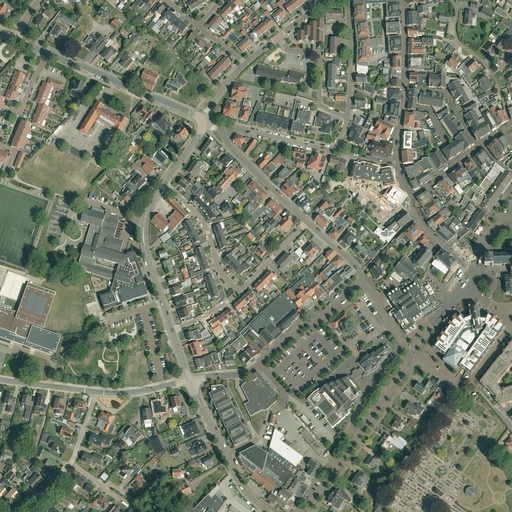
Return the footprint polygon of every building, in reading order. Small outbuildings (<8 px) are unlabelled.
[(50,3),(45,0),(41,5),(42,8),(44,10),(45,9),(44,8),(43,5),(45,3),(47,4),(49,4),(50,3)] [(137,0),(132,7),(135,10),(137,7),(142,2),(143,0),(137,0)] [(147,0),(145,3),(148,6),(150,8),(152,6),(153,6),(156,1),(154,0),(147,0)] [(192,2),(190,4),(187,0),(185,0),(182,2),(185,7),(187,6),(191,12),(196,9),(192,2)] [(202,6),(202,5),(198,0),(190,0),(192,2),(196,9),(199,7),(200,8),(202,7),(202,6)] [(231,0),(230,1),(239,10),(237,8),(239,5),(240,7),(242,5),(236,0),(231,0)] [(289,0),(288,2),(294,10),(299,7),(300,6),(296,1),(295,0),(295,1),(292,2),(290,0),(289,0)] [(237,13),(239,10),(230,1),(227,4),(227,5),(228,6),(227,6),(234,13),(236,11),(237,13)] [(289,14),(294,10),(288,2),(285,3),(287,6),(284,8),(289,14)] [(387,11),(399,10),(398,3),(386,4),(387,11)] [(156,16),(157,14),(160,16),(165,9),(160,5),(158,7),(157,7),(152,13),(156,16)] [(354,13),(366,12),(366,5),(354,6),(354,13)] [(227,7),(223,11),(228,16),(230,14),(232,15),(234,13),(227,6),(227,7)] [(249,10),(252,14),(257,9),(254,6),(253,6),(249,10)] [(480,13),(491,19),(494,13),(489,10),(483,7),(480,13)] [(499,16),(502,10),(497,8),(497,7),(494,13),(496,14),(499,16)] [(252,14),(249,10),(248,9),(244,14),(248,18),(252,14)] [(281,10),(279,12),(277,9),(275,11),(281,19),(286,16),(281,10)] [(387,19),(399,18),(399,10),(387,11),(387,19)] [(509,14),(502,10),(499,16),(504,18),(506,19),(509,14)] [(43,16),(41,18),(39,16),(36,21),(36,22),(37,23),(35,26),(40,29),(46,21),(45,20),(47,17),(48,18),(51,15),(45,11),(43,14),(42,15),(43,16)] [(72,27),(75,23),(60,11),(58,15),(53,21),(55,23),(59,18),(72,27)] [(99,17),(102,19),(105,19),(107,16),(107,13),(104,11),(101,11),(99,14),(99,17)] [(168,22),(173,16),(168,11),(160,21),(165,25),(168,22)] [(229,18),(228,16),(223,11),(219,15),(226,22),(227,20),(230,22),(232,20),(230,18),(229,18)] [(281,19),(275,11),(272,13),(274,16),(272,17),(276,23),(281,19)] [(367,20),(366,12),(354,13),(354,21),(367,20)] [(465,12),(464,25),(471,26),(472,19),(474,19),(474,15),(472,15),(472,13),(465,12)] [(178,19),(173,16),(168,22),(171,24),(169,26),(167,29),(169,31),(178,19)] [(213,19),(214,20),(213,22),(219,27),(224,31),(226,29),(221,24),(222,22),(216,17),(215,17),(213,19)] [(420,17),(407,17),(407,26),(416,26),(416,28),(418,29),(420,29),(422,17),(420,17)] [(510,39),(511,36),(511,23),(506,19),(504,18),(501,22),(509,30),(505,34),(510,39)] [(116,31),(120,26),(122,24),(116,19),(110,26),(116,31)] [(177,29),(183,23),(178,19),(169,31),(170,32),(173,29),(175,27),(177,29)] [(269,20),(266,22),(264,19),(262,21),(264,24),(268,30),(273,26),(269,20)] [(317,20),(313,23),(310,23),(310,25),(306,28),(304,27),(304,30),(300,33),(298,32),(298,34),(296,35),(298,37),(298,42),(304,42),(304,41),(310,41),(310,43),(322,43),(322,33),(320,33),(320,30),(323,30),(323,23),(321,20),(317,20)] [(386,28),(400,27),(399,20),(386,21),(387,21),(387,26),(385,26),(386,28)] [(49,35),(56,39),(58,35),(61,31),(66,33),(68,29),(57,22),(49,35)] [(213,22),(211,23),(210,23),(208,25),(209,26),(209,27),(211,28),(209,30),(213,33),(215,31),(216,29),(224,35),(222,37),(225,40),(228,37),(229,36),(226,33),(224,31),(219,27),(213,22)] [(355,23),(356,31),(368,30),(367,22),(355,23)] [(188,27),(183,23),(177,29),(180,32),(179,34),(178,35),(179,37),(181,35),(188,27)] [(160,27),(156,24),(151,30),(155,33),(160,27)] [(264,33),(268,30),(264,24),(259,27),(264,33)] [(48,25),(45,31),(49,34),(53,28),(48,25)] [(242,32),(245,35),(246,34),(244,31),(244,30),(240,25),(238,27),(242,32)] [(258,28),(256,30),(254,28),(251,30),(258,38),(263,34),(264,33),(259,27),(258,28)] [(257,39),(258,38),(251,30),(250,28),(247,30),(251,34),(249,36),(253,42),(254,41),(254,42),(255,42),(257,41),(257,40),(257,39)] [(417,30),(412,29),(408,29),(408,37),(417,37),(417,35),(423,35),(423,32),(417,30)] [(368,37),(368,30),(356,31),(356,38),(368,37)] [(120,34),(116,31),(114,34),(110,39),(110,40),(111,40),(113,42),(118,36),(120,34)] [(132,33),(128,39),(132,42),(136,37),(132,33)] [(193,42),(197,36),(193,33),(187,40),(189,41),(190,40),(193,42)] [(232,40),(231,41),(234,45),(237,43),(239,45),(237,47),(239,50),(242,53),(247,49),(242,43),(240,41),(232,33),(229,36),(228,37),(229,38),(230,37),(232,40)] [(408,40),(408,49),(422,49),(422,48),(422,44),(423,44),(423,46),(431,46),(433,46),(433,42),(433,40),(437,40),(442,42),(443,38),(428,33),(428,38),(423,38),(423,40),(408,40)] [(98,35),(93,41),(102,48),(106,44),(103,42),(104,41),(107,44),(110,40),(110,39),(107,37),(106,39),(104,38),(103,39),(98,35)] [(194,46),(196,47),(197,48),(203,40),(202,40),(197,36),(193,42),(195,44),(194,46)] [(99,53),(102,48),(93,41),(89,37),(84,44),(88,47),(87,48),(87,50),(90,52),(92,54),(94,51),(96,51),(99,53)] [(389,46),(401,45),(400,37),(388,38),(389,46)] [(242,39),(240,41),(242,43),(247,49),(251,45),(246,39),(244,41),(242,39)] [(366,73),(367,73),(368,67),(359,66),(359,63),(368,63),(369,63),(369,57),(369,51),(370,47),(373,47),(373,46),(383,46),(383,39),(372,39),(372,40),(369,40),(369,39),(357,41),(357,48),(357,59),(356,66),(357,66),(356,72),(357,73),(366,73)] [(485,50),(484,50),(490,55),(492,53),(495,55),(505,44),(500,39),(495,45),(496,46),(495,47),(491,43),(488,46),(487,45),(484,49),(485,50)] [(202,50),(207,44),(203,40),(197,48),(198,49),(200,48),(202,50)] [(207,44),(202,50),(200,53),(202,55),(204,54),(205,55),(211,48),(207,44)] [(401,52),(401,45),(389,46),(389,53),(401,52)] [(114,56),(117,52),(112,48),(109,51),(108,51),(101,58),(107,62),(113,55),(114,56)] [(121,65),(126,70),(133,62),(129,59),(131,57),(127,53),(123,58),(125,60),(121,65)] [(219,60),(227,67),(231,63),(226,57),(223,60),(221,58),(219,60)] [(422,57),(408,57),(408,70),(413,70),(424,70),(424,61),(427,61),(427,59),(424,58),(424,57),(422,57)] [(463,63),(460,68),(462,70),(466,67),(473,61),(470,58),(470,57),(467,60),(463,63)] [(391,75),(393,76),(393,75),(394,69),(401,70),(401,58),(392,58),(387,60),(384,61),(384,64),(384,69),(383,74),(391,75)] [(445,66),(460,76),(461,74),(459,73),(462,70),(461,70),(462,70),(460,68),(458,70),(456,68),(458,66),(460,63),(456,60),(453,58),(449,63),(447,62),(445,66)] [(340,67),(340,63),(340,61),(343,61),(343,59),(340,59),(336,59),(334,59),(334,62),(332,62),(332,65),(328,65),(328,71),(329,71),(337,72),(337,67),(340,67)] [(222,72),(227,67),(219,60),(217,62),(219,64),(217,66),(222,72)] [(477,66),(477,65),(476,63),(475,64),(473,61),(466,67),(462,70),(461,70),(462,70),(459,73),(461,74),(461,75),(463,74),(464,73),(465,72),(468,76),(475,70),(474,69),(477,66)] [(210,69),(217,77),(222,72),(216,67),(214,69),(212,67),(210,69)] [(304,76),(289,72),(288,75),(287,75),(286,74),(281,73),(280,73),(279,72),(272,71),(271,70),(270,70),(267,69),(264,68),(263,68),(262,68),(258,67),(255,76),(281,83),(282,82),(291,84),(291,83),(299,85),(301,79),(303,80),(304,79),(304,78),(304,76)] [(213,81),(217,77),(210,69),(208,71),(210,73),(207,76),(213,81)] [(138,85),(152,91),(158,76),(144,70),(138,85)] [(13,78),(23,82),(23,81),(22,80),(24,75),(15,72),(13,78)] [(409,73),(409,81),(413,81),(413,82),(417,82),(417,87),(423,87),(423,84),(421,84),(421,78),(426,78),(427,78),(427,73),(413,73),(409,73)] [(469,86),(472,84),(470,81),(470,80),(467,77),(465,76),(463,74),(461,75),(469,86)] [(393,75),(393,76),(391,75),(391,80),(392,80),(392,84),(388,84),(388,87),(390,87),(392,87),(392,88),(400,88),(401,81),(397,80),(397,75),(393,75)] [(462,104),(463,106),(473,101),(465,86),(462,88),(457,79),(450,78),(450,77),(446,77),(446,76),(438,76),(437,76),(430,75),(429,87),(437,88),(445,89),(445,85),(448,85),(449,86),(448,87),(450,90),(449,90),(454,98),(456,101),(459,99),(462,104)] [(166,87),(165,89),(169,90),(172,91),(177,93),(179,90),(180,90),(181,87),(182,85),(183,86),(186,83),(187,83),(183,79),(179,76),(178,80),(177,83),(173,81),(173,82),(169,80),(166,87)] [(356,83),(364,83),(364,87),(371,87),(371,84),(369,83),(365,83),(366,77),(356,76),(356,83)] [(481,87),(489,83),(486,77),(478,82),(479,82),(481,87)] [(22,84),(23,82),(13,78),(10,85),(19,88),(21,84),(22,84)] [(76,82),(72,91),(76,93),(74,96),(77,97),(76,99),(78,100),(80,94),(84,85),(79,84),(80,83),(79,82),(77,82),(76,82)] [(52,86),(50,85),(47,84),(43,83),(41,88),(40,87),(39,89),(49,93),(52,86)] [(493,89),(489,83),(481,87),(483,90),(479,92),(481,94),(477,96),(479,101),(487,97),(488,97),(485,93),(490,90),(493,89)] [(17,93),(19,88),(10,85),(8,91),(18,95),(18,94),(17,93)] [(228,117),(236,119),(237,118),(239,118),(240,119),(240,120),(247,122),(249,116),(250,116),(252,110),(246,108),(247,107),(249,108),(250,103),(244,101),(247,89),(235,86),(234,89),(233,89),(231,96),(233,96),(232,100),(236,101),(235,104),(227,103),(226,106),(225,106),(225,109),(224,109),(223,115),(224,115),(224,116),(224,117),(224,118),(225,118),(225,119),(226,119),(227,119),(227,118),(228,118),(228,117)] [(47,100),(49,93),(39,89),(39,91),(40,91),(38,96),(47,100)] [(396,92),(390,91),(389,91),(384,90),(384,95),(390,96),(389,100),(400,101),(401,93),(396,92)] [(449,113),(448,111),(444,106),(443,105),(444,100),(444,97),(437,96),(437,95),(428,94),(420,93),(420,95),(419,94),(419,92),(410,90),(408,98),(409,99),(407,110),(413,111),(415,111),(416,104),(431,107),(436,114),(439,119),(449,113)] [(17,97),(18,95),(8,91),(5,98),(14,101),(16,97),(17,97)] [(357,96),(357,100),(358,100),(358,97),(359,96),(360,97),(361,94),(365,96),(365,97),(367,98),(368,97),(357,91),(355,95),(357,96)] [(329,98),(335,98),(335,101),(345,102),(345,95),(336,95),(336,93),(329,93),(329,98)] [(359,96),(358,97),(358,100),(357,100),(355,99),(354,106),(360,107),(359,108),(365,108),(365,104),(366,104),(366,100),(364,100),(364,99),(365,97),(365,96),(361,94),(360,97),(359,96)] [(44,106),(47,100),(38,96),(36,101),(35,100),(34,102),(36,103),(38,104),(44,106)] [(480,111),(491,131),(492,132),(499,127),(490,112),(489,111),(485,103),(489,101),(487,97),(479,101),(481,103),(482,105),(484,108),(480,111)] [(495,98),(489,101),(485,103),(489,111),(494,108),(492,104),(497,101),(495,98)] [(294,109),(291,119),(293,120),(294,120),(298,104),(299,104),(300,105),(301,101),(296,100),(294,109)] [(89,137),(90,135),(92,136),(98,126),(99,124),(110,130),(103,142),(105,143),(105,144),(112,148),(128,121),(122,117),(121,118),(118,117),(117,118),(105,111),(106,109),(103,107),(97,103),(80,132),(89,137)] [(252,121),(260,104),(258,103),(257,104),(249,123),(251,124),(252,121)] [(399,109),(400,104),(390,103),(390,106),(385,106),(384,110),(389,110),(398,112),(399,109)] [(477,108),(474,103),(464,108),(468,115),(464,117),(466,120),(470,128),(470,127),(472,131),(473,130),(474,132),(472,133),(476,141),(491,133),(490,132),(477,108)] [(47,107),(44,106),(38,104),(38,105),(39,106),(37,111),(46,114),(48,107),(47,107)] [(306,126),(309,127),(310,127),(311,126),(311,125),(311,124),(310,124),(309,124),(309,123),(311,115),(307,114),(307,112),(305,112),(302,111),(302,113),(300,112),(300,110),(301,106),(301,105),(300,105),(299,104),(296,120),(294,120),(293,120),(291,132),(295,133),(294,134),(299,135),(299,134),(303,135),(305,126),(306,126)] [(134,119),(136,117),(136,118),(138,120),(139,120),(142,117),(143,119),(141,121),(144,124),(149,119),(153,114),(152,114),(152,113),(151,111),(150,111),(150,112),(149,111),(144,107),(138,114),(135,111),(132,115),(131,117),(134,119)] [(490,112),(499,127),(508,122),(503,114),(504,114),(503,111),(502,111),(501,110),(500,109),(499,109),(497,110),(497,111),(497,112),(498,113),(496,114),(495,111),(495,110),(494,108),(489,111),(490,112)] [(388,117),(397,119),(398,114),(398,112),(389,110),(388,117)] [(43,120),(46,114),(37,111),(35,115),(34,115),(33,116),(43,120)] [(404,128),(419,130),(419,129),(422,129),(426,130),(427,126),(420,125),(420,123),(420,118),(424,118),(429,113),(415,111),(413,111),(413,115),(406,114),(404,128)] [(318,128),(322,129),(321,133),(329,135),(331,126),(327,125),(328,121),(329,121),(331,117),(319,112),(317,118),(316,118),(314,127),(318,128)] [(255,124),(262,125),(264,114),(258,113),(256,122),(255,124)] [(264,114),(262,125),(268,126),(271,116),(264,114)] [(64,127),(72,117),(70,115),(69,116),(64,122),(62,125),(64,127)] [(173,128),(171,127),(172,126),(171,124),(170,124),(169,124),(167,122),(165,121),(167,119),(163,115),(160,119),(158,117),(153,123),(152,121),(148,125),(151,128),(152,127),(157,131),(157,130),(163,136),(169,130),(170,131),(172,128),(173,128)] [(388,117),(384,115),(383,118),(386,119),(385,122),(396,126),(397,119),(388,117)] [(454,122),(449,115),(440,121),(443,126),(449,136),(450,137),(452,139),(454,138),(456,142),(451,145),(446,149),(442,151),(449,161),(464,151),(464,152),(474,145),(459,123),(458,123),(456,120),(454,122)] [(41,127),(43,120),(33,116),(33,118),(34,119),(32,123),(41,127)] [(277,117),(271,116),(268,126),(274,128),(277,117)] [(370,116),(363,128),(369,131),(372,132),(377,135),(387,141),(388,139),(389,137),(391,134),(394,128),(376,119),(373,117),(370,116)] [(280,129),(283,118),(277,117),(274,128),(280,129)] [(287,131),(289,120),(283,118),(280,129),(287,131)] [(17,127),(30,133),(31,130),(30,129),(31,125),(21,121),(20,125),(18,124),(17,127)] [(356,134),(359,128),(354,125),(350,134),(348,137),(351,139),(350,142),(359,146),(360,144),(361,140),(358,139),(360,136),(356,134)] [(29,136),(30,133),(17,127),(15,130),(17,131),(16,134),(26,139),(27,135),(29,136)] [(186,130),(185,131),(182,127),(177,133),(178,133),(176,136),(174,138),(177,140),(179,137),(182,140),(188,133),(187,132),(188,132),(187,131),(186,130)] [(133,134),(132,135),(135,138),(143,129),(142,128),(139,131),(136,133),(133,134)] [(143,129),(135,138),(133,141),(136,143),(142,136),(146,132),(143,129)] [(132,135),(128,131),(126,133),(132,138),(119,153),(121,154),(133,141),(135,138),(132,135)] [(386,144),(387,141),(377,135),(372,132),(369,131),(367,139),(371,140),(370,148),(369,148),(368,152),(371,152),(370,153),(388,157),(391,145),(386,144)] [(25,142),(26,139),(16,134),(14,138),(13,137),(11,140),(25,145),(26,142),(25,142)] [(402,142),(413,142),(413,134),(402,134),(402,142)] [(241,147),(244,141),(248,143),(249,139),(246,138),(245,139),(242,137),(241,138),(236,136),(235,138),(233,142),(237,144),(236,145),(237,146),(240,148),(241,148),(241,147)] [(496,141),(500,146),(507,156),(511,152),(511,151),(504,136),(496,141)] [(413,142),(402,142),(401,150),(411,150),(412,150),(427,145),(425,138),(420,140),(421,142),(412,144),(413,142)] [(253,139),(252,140),(253,141),(254,140),(257,141),(256,143),(248,155),(249,156),(249,155),(258,143),(259,140),(253,139)] [(24,149),(25,145),(11,140),(10,143),(12,144),(11,148),(21,152),(22,148),(24,149)] [(256,143),(257,141),(254,140),(253,141),(252,140),(248,146),(245,144),(242,148),(241,150),(247,156),(248,155),(256,143)] [(133,141),(121,154),(125,158),(129,161),(134,155),(140,150),(141,148),(138,145),(136,143),(133,141)] [(209,141),(205,147),(213,152),(215,154),(217,155),(216,156),(218,157),(217,158),(218,159),(223,154),(221,152),(219,153),(217,151),(215,150),(213,149),(215,145),(209,141)] [(501,164),(508,158),(507,156),(500,146),(496,141),(487,148),(497,161),(501,164)] [(215,154),(213,152),(205,147),(201,153),(207,157),(209,153),(215,157),(217,158),(218,157),(216,156),(217,155),(215,154)] [(306,152),(295,150),(293,158),(292,162),(295,163),(297,163),(297,167),(300,167),(303,168),(304,164),(305,164),(308,158),(305,157),(306,152)] [(431,158),(436,167),(438,169),(438,170),(443,168),(442,167),(446,164),(445,163),(439,153),(438,150),(430,155),(431,158)] [(482,170),(487,176),(495,165),(492,161),(484,150),(478,154),(478,155),(473,158),(474,159),(476,162),(482,170)] [(153,162),(156,164),(159,161),(162,164),(167,159),(165,157),(166,155),(162,151),(161,153),(158,151),(151,159),(152,160),(153,162)] [(286,163),(289,159),(282,151),(276,157),(272,163),(277,168),(284,161),(286,163)] [(415,153),(412,153),(412,152),(402,153),(403,165),(405,164),(413,164),(412,159),(416,159),(415,156),(415,153)] [(115,161),(119,165),(125,158),(121,154),(115,161)] [(267,164),(266,162),(270,158),(266,154),(266,155),(258,162),(259,163),(257,165),(261,170),(267,164)] [(511,171),(511,154),(511,156),(509,159),(502,165),(510,170),(511,171)] [(227,156),(219,164),(218,162),(215,165),(219,168),(222,165),(226,168),(232,162),(227,156)] [(308,158),(305,164),(308,165),(307,168),(308,168),(307,170),(310,171),(311,169),(318,172),(319,169),(322,158),(321,158),(321,157),(319,157),(318,157),(315,156),(314,159),(313,159),(313,158),(311,158),(310,158),(308,158)] [(153,169),(155,167),(152,163),(149,160),(145,157),(137,165),(142,170),(143,169),(150,176),(150,175),(151,176),(153,174),(153,173),(155,171),(153,169)] [(339,161),(339,160),(331,158),(329,164),(336,166),(335,171),(343,173),(344,168),(346,162),(339,161)] [(428,172),(436,167),(431,158),(426,159),(422,160),(422,161),(414,165),(414,166),(403,169),(409,182),(414,179),(428,172)] [(467,171),(467,172),(470,179),(470,180),(476,176),(474,174),(478,171),(479,172),(482,170),(476,162),(473,164),(471,161),(470,160),(464,165),(467,168),(466,169),(467,171)] [(114,162),(109,167),(113,171),(116,169),(117,167),(119,165),(115,161),(114,162)] [(204,172),(203,173),(200,170),(202,166),(203,164),(200,162),(198,164),(195,162),(191,167),(204,176),(206,174),(204,172)] [(268,176),(273,173),(277,168),(272,163),(263,171),(268,176)] [(354,166),(351,179),(357,181),(358,178),(375,182),(375,181),(378,182),(382,181),(383,188),(387,188),(387,190),(390,192),(386,197),(398,206),(405,196),(393,188),(392,188),(392,186),(395,186),(394,181),(393,178),(392,172),(389,170),(387,171),(384,171),(380,172),(380,173),(379,173),(377,173),(378,169),(373,168),(370,167),(367,167),(362,165),(362,167),(359,167),(354,166)] [(486,178),(503,191),(511,179),(511,176),(496,165),(495,165),(487,176),(486,178),(485,178),(486,178)] [(204,177),(204,176),(191,167),(187,173),(191,175),(189,177),(192,179),(194,177),(194,178),(197,179),(199,176),(201,177),(202,179),(206,182),(208,180),(204,177)] [(470,179),(467,172),(465,173),(461,167),(457,170),(449,176),(456,187),(455,188),(459,194),(461,194),(464,193),(470,188),(469,188),(474,185),(472,181),(470,180),(470,179)] [(285,168),(282,170),(272,181),(280,188),(281,188),(285,183),(284,181),(291,174),(286,169),(285,168)] [(234,169),(232,171),(229,169),(226,171),(235,180),(240,175),(239,174),(241,173),(238,170),(237,171),(234,169)] [(131,176),(133,177),(135,180),(142,186),(146,182),(141,178),(143,175),(137,170),(131,176)] [(230,186),(235,180),(226,171),(224,173),(227,176),(223,180),(230,186)] [(432,179),(432,178),(428,172),(414,179),(418,187),(419,186),(420,187),(432,179)] [(142,186),(135,180),(133,177),(127,184),(131,188),(133,186),(138,190),(142,186)] [(286,194),(294,185),(297,182),(291,177),(285,183),(281,188),(282,189),(281,190),(282,190),(282,191),(283,192),(284,192),(286,194)] [(340,192),(342,190),(342,189),(335,185),(330,192),(328,190),(334,181),(339,185),(340,183),(332,177),(324,190),(323,190),(328,193),(330,195),(331,195),(335,189),(340,192)] [(474,185),(471,189),(479,195),(493,205),(503,191),(486,178),(485,178),(479,188),(474,185)] [(418,187),(414,179),(409,182),(413,190),(415,190),(419,188),(418,187)] [(178,185),(185,191),(185,190),(187,192),(189,189),(190,190),(192,187),(189,185),(182,180),(178,185)] [(224,191),(230,186),(223,180),(218,185),(219,186),(216,188),(221,193),(224,191)] [(439,197),(439,199),(443,204),(449,198),(451,195),(451,194),(454,192),(445,180),(433,189),(439,197)] [(246,198),(257,187),(253,182),(249,186),(247,184),(243,188),(247,193),(243,196),(246,198)] [(122,191),(125,194),(132,200),(133,200),(135,198),(135,197),(130,192),(133,189),(131,188),(127,184),(123,188),(124,189),(122,191)] [(299,189),(294,185),(286,194),(288,196),(287,196),(289,198),(290,198),(295,194),(298,197),(303,192),(299,189)] [(214,200),(218,196),(216,194),(218,191),(213,187),(208,192),(203,188),(202,189),(200,191),(203,193),(210,201),(213,199),(214,200)] [(256,196),(262,191),(257,187),(246,198),(248,200),(251,197),(254,194),(256,196)] [(479,195),(471,189),(470,188),(464,193),(461,194),(465,197),(463,199),(464,200),(460,205),(465,208),(470,201),(487,213),(493,205),(479,195)] [(204,203),(199,199),(203,193),(200,191),(193,198),(195,200),(193,202),(199,208),(204,203)] [(259,207),(263,203),(268,197),(262,191),(256,196),(257,197),(244,209),(252,217),(251,218),(251,219),(253,217),(256,213),(261,209),(260,209),(259,207)] [(439,199),(443,205),(442,205),(438,199),(434,202),(428,192),(417,199),(423,208),(420,210),(426,219),(445,208),(443,204),(439,199)] [(300,202),(297,205),(299,206),(300,208),(303,212),(313,202),(304,193),(298,199),(300,202)] [(125,194),(121,198),(120,196),(124,201),(128,205),(132,200),(125,194)] [(175,230),(174,230),(188,215),(170,197),(165,202),(176,212),(168,220),(171,223),(169,225),(159,214),(152,222),(162,232),(167,227),(170,230),(164,236),(167,238),(169,236),(175,230)] [(445,208),(451,202),(450,202),(452,200),(449,198),(443,204),(445,208)] [(277,206),(278,205),(275,203),(275,204),(272,201),(270,203),(269,203),(265,208),(270,213),(277,206)] [(324,201),(319,206),(317,208),(322,212),(324,210),(328,205),(324,201)] [(218,207),(216,204),(208,208),(204,203),(199,208),(205,214),(211,211),(215,209),(217,207),(218,207)] [(227,203),(221,209),(223,210),(221,212),(225,215),(228,211),(231,213),(233,211),(236,208),(231,203),(229,205),(227,204),(227,203)] [(462,224),(466,218),(478,226),(480,223),(486,215),(474,206),(470,203),(469,203),(463,213),(462,212),(458,219),(462,224)] [(270,227),(275,222),(274,220),(280,213),(279,213),(282,211),(277,206),(270,213),(274,216),(267,223),(264,227),(267,230),(270,227)] [(93,208),(91,212),(84,210),(84,211),(81,222),(91,225),(84,247),(84,246),(82,250),(81,256),(79,262),(77,269),(115,280),(111,293),(100,297),(105,312),(123,306),(122,304),(148,295),(141,274),(140,272),(141,271),(134,252),(128,254),(127,254),(128,257),(119,255),(123,243),(111,239),(112,237),(114,238),(119,221),(109,218),(111,213),(106,211),(106,212),(93,208)] [(322,212),(317,208),(314,212),(319,216),(320,215),(322,217),(326,212),(324,210),(322,212)] [(334,208),(331,212),(319,225),(323,230),(329,223),(327,221),(329,219),(333,223),(336,220),(335,220),(332,217),(334,215),(333,214),(336,210),(334,208)] [(341,208),(335,214),(334,215),(332,217),(335,220),(339,216),(342,213),(344,211),(341,208)] [(450,214),(445,208),(438,213),(439,215),(427,225),(431,229),(434,232),(448,219),(446,217),(450,214)] [(256,220),(264,212),(261,209),(253,217),(256,220)] [(319,225),(331,212),(328,210),(326,212),(322,217),(320,215),(319,216),(314,221),(319,225)] [(205,214),(209,222),(210,221),(212,220),(214,223),(224,220),(222,216),(217,218),(216,216),(214,217),(211,211),(205,214)] [(369,216),(362,211),(359,215),(366,220),(369,216)] [(390,232),(392,230),(396,226),(399,230),(411,220),(404,212),(396,219),(395,218),(385,227),(387,229),(390,232)] [(334,229),(328,236),(332,239),(335,236),(338,232),(337,232),(340,228),(341,229),(342,227),(346,222),(342,219),(345,215),(342,213),(339,216),(335,220),(336,220),(333,223),(337,226),(334,229)] [(267,230),(266,231),(270,234),(275,229),(277,231),(280,227),(286,233),(290,230),(289,229),(293,225),(289,221),(291,220),(288,216),(283,221),(283,220),(278,225),(275,222),(276,222),(275,222),(270,227),(267,230)] [(457,235),(461,231),(457,226),(460,224),(453,216),(434,232),(447,242),(447,243),(448,242),(449,243),(456,238),(456,237),(457,235)] [(353,224),(355,221),(349,217),(346,222),(348,224),(351,226),(353,224)] [(475,230),(478,226),(466,218),(462,224),(464,228),(461,231),(457,235),(461,239),(469,231),(473,233),(475,230)] [(215,232),(222,230),(220,224),(216,225),(217,227),(213,228),(215,232)] [(405,236),(412,244),(423,234),(415,224),(407,232),(405,229),(394,240),(398,243),(405,236)] [(188,235),(195,231),(192,225),(185,229),(179,232),(180,234),(186,231),(188,235)] [(355,239),(356,240),(364,231),(365,229),(361,225),(358,229),(359,229),(357,232),(358,233),(357,234),(358,235),(355,239)] [(335,242),(335,241),(341,235),(345,229),(344,228),(342,227),(341,229),(340,228),(337,232),(338,232),(335,236),(332,239),(335,242)] [(347,232),(349,234),(342,241),(347,246),(348,246),(355,239),(353,237),(356,233),(350,228),(347,232)] [(395,233),(392,230),(390,232),(387,229),(386,230),(383,232),(378,228),(374,233),(380,239),(380,240),(384,243),(386,241),(388,243),(396,234),(395,233)] [(217,239),(224,237),(222,233),(226,231),(225,229),(222,230),(215,232),(217,239)] [(188,243),(191,241),(198,238),(195,231),(188,235),(190,239),(187,240),(188,243)] [(364,235),(366,233),(364,231),(356,240),(353,244),(356,246),(357,244),(364,235)] [(247,236),(252,242),(255,238),(250,233),(247,236)] [(242,239),(245,236),(244,234),(236,239),(239,242),(242,240),(242,239)] [(415,248),(418,245),(422,249),(429,241),(426,239),(427,239),(423,235),(413,246),(415,248)] [(219,246),(226,243),(229,242),(228,240),(225,241),(224,237),(217,239),(219,246)] [(194,248),(198,246),(197,243),(200,242),(198,238),(191,241),(193,245),(194,248)] [(511,277),(511,276),(511,244),(509,244),(509,246),(508,246),(508,247),(507,247),(507,248),(507,249),(507,250),(508,250),(508,251),(509,251),(510,254),(503,254),(503,253),(502,253),(502,254),(499,255),(493,255),(491,254),(490,254),(492,255),(483,256),(484,261),(484,266),(490,265),(492,267),(493,265),(501,265),(503,265),(503,266),(504,266),(504,265),(511,265),(511,266),(511,277)] [(358,256),(367,247),(365,246),(362,249),(358,245),(355,247),(356,248),(353,251),(358,256)] [(369,249),(367,247),(358,256),(363,261),(366,258),(366,259),(369,257),(370,258),(372,260),(374,259),(377,255),(384,248),(381,245),(374,252),(374,251),(370,254),(367,251),(369,249)] [(194,248),(197,255),(204,252),(202,248),(199,249),(198,246),(194,248)] [(265,254),(264,253),(266,252),(260,247),(258,249),(256,246),(254,248),(252,246),(248,250),(253,255),(257,251),(257,252),(257,253),(261,257),(262,257),(265,255),(265,254)] [(308,257),(303,263),(306,266),(316,255),(318,252),(312,246),(304,253),(308,257)] [(298,250),(295,253),(296,255),(299,258),(302,256),(301,254),(303,252),(300,249),(298,250)] [(425,249),(414,262),(421,268),(432,254),(428,252),(425,249)] [(327,264),(322,269),(324,270),(324,271),(329,266),(330,266),(332,264),(330,262),(337,255),(331,250),(324,257),(329,262),(326,264),(327,264)] [(164,261),(167,259),(167,257),(168,257),(166,251),(158,254),(160,259),(163,258),(164,261)] [(435,260),(431,265),(434,267),(431,270),(442,278),(445,274),(448,269),(448,268),(451,270),(457,263),(442,251),(436,258),(438,259),(436,261),(435,260)] [(196,262),(199,261),(206,259),(204,252),(197,255),(194,256),(196,262)] [(233,253),(230,256),(233,253),(231,252),(229,254),(229,255),(224,260),(228,264),(236,256),(233,253)] [(287,254),(282,259),(288,265),(292,261),(293,262),(296,260),(296,259),(297,261),(299,258),(296,255),(295,253),(290,258),(287,254)] [(237,263),(235,261),(237,258),(236,257),(236,256),(228,264),(232,268),(237,263)] [(322,256),(316,261),(320,264),(325,259),(322,256)] [(318,276),(315,279),(316,280),(319,283),(322,287),(330,279),(327,275),(330,272),(334,268),(336,270),(344,262),(339,257),(332,264),(330,266),(329,266),(324,271),(323,272),(319,276),(318,276)] [(378,257),(373,263),(376,266),(377,267),(370,271),(376,281),(383,277),(381,274),(383,273),(377,264),(381,260),(378,257)] [(421,268),(414,262),(413,264),(404,257),(393,271),(399,276),(402,273),(411,281),(409,282),(410,283),(413,286),(414,286),(417,282),(416,282),(417,282),(416,281),(420,277),(424,272),(420,269),(421,268)] [(170,258),(167,259),(164,261),(165,263),(163,263),(165,270),(171,267),(173,267),(171,260),(171,261),(170,258)] [(206,261),(206,259),(199,261),(200,265),(197,267),(198,269),(201,268),(201,266),(208,264),(207,264),(208,263),(208,261),(206,261)] [(282,259),(277,264),(280,268),(278,270),(282,274),(284,271),(283,270),(288,265),(282,259)] [(236,272),(241,267),(237,263),(232,268),(236,272)] [(241,267),(236,272),(240,276),(245,271),(246,272),(250,267),(246,263),(241,267)] [(199,276),(201,275),(203,274),(206,273),(206,271),(209,270),(208,264),(201,266),(201,268),(202,271),(198,272),(199,276)] [(172,270),(171,267),(165,270),(167,276),(169,275),(170,277),(173,276),(176,275),(178,274),(176,268),(172,270)] [(299,273),(297,274),(300,277),(301,276),(307,270),(305,267),(299,273)] [(330,279),(322,287),(328,295),(329,295),(355,273),(351,269),(350,270),(348,267),(344,271),(343,268),(341,270),(336,274),(334,276),(330,279)] [(481,269),(474,277),(478,280),(485,273),(481,269)] [(189,278),(187,271),(182,273),(184,279),(185,282),(189,281),(190,281),(189,278)] [(285,292),(293,302),(299,309),(300,308),(310,299),(314,295),(318,299),(324,294),(320,289),(316,285),(313,282),(316,280),(315,279),(310,274),(307,271),(302,275),(304,278),(296,285),(296,284),(286,293),(285,292)] [(389,275),(394,279),(400,283),(403,279),(399,276),(393,271),(389,275)] [(269,272),(265,276),(270,281),(276,275),(274,273),(272,275),(269,272)] [(203,283),(213,280),(211,275),(208,277),(206,273),(203,274),(204,275),(198,278),(199,281),(202,280),(203,283)] [(173,276),(170,277),(170,279),(167,280),(169,286),(177,283),(175,278),(177,277),(176,275),(173,276)] [(265,276),(261,280),(269,287),(272,284),(273,285),(275,283),(272,281),(271,282),(270,281),(265,276)] [(208,289),(215,286),(213,280),(203,283),(203,285),(206,284),(208,289)] [(261,280),(257,284),(264,290),(265,289),(266,290),(269,287),(261,280)] [(410,283),(409,282),(408,283),(407,282),(402,285),(403,288),(400,290),(401,291),(399,292),(398,290),(387,297),(396,309),(390,314),(389,314),(391,317),(393,316),(406,335),(417,328),(413,323),(423,317),(421,314),(423,312),(424,311),(424,312),(431,307),(431,306),(432,304),(431,303),(432,303),(428,298),(427,296),(427,295),(425,293),(424,293),(421,290),(421,289),(419,283),(417,283),(417,282),(414,286),(413,286),(410,283)] [(0,339),(10,343),(11,342),(14,343),(24,347),(24,348),(29,350),(29,348),(31,349),(35,350),(52,356),(59,337),(41,331),(42,328),(43,329),(55,293),(41,288),(27,283),(17,312),(17,313),(0,310),(0,292),(2,288),(0,287),(0,339)] [(172,289),(171,290),(172,293),(171,294),(172,296),(173,296),(173,297),(178,295),(181,294),(180,289),(183,288),(181,284),(176,285),(177,288),(172,289)] [(257,284),(253,288),(256,290),(255,292),(256,293),(257,294),(259,296),(261,297),(262,296),(264,295),(264,293),(267,291),(266,290),(265,289),(264,290),(257,284)] [(210,294),(217,291),(215,286),(208,289),(209,293),(206,294),(207,296),(210,295),(210,294)] [(463,299),(471,289),(468,287),(460,296),(463,299)] [(210,294),(210,295),(212,301),(215,300),(215,298),(219,297),(217,291),(210,294)] [(250,291),(246,295),(251,301),(251,302),(255,305),(257,304),(254,301),(257,299),(255,297),(250,291)] [(186,295),(181,297),(181,299),(175,302),(174,303),(175,305),(176,306),(177,308),(187,305),(185,300),(196,297),(194,292),(186,295)] [(281,295),(299,316),(300,316),(302,318),(306,315),(300,308),(299,309),(293,302),(285,292),(281,295)] [(246,328),(240,334),(261,355),(268,347),(252,332),(252,331),(266,343),(267,343),(269,346),(287,330),(286,329),(297,320),(296,319),(299,316),(281,295),(278,297),(276,300),(275,300),(275,301),(274,301),(269,306),(268,307),(262,312),(255,319),(248,326),(246,328)] [(246,295),(241,299),(247,305),(251,301),(246,295)] [(241,299),(237,303),(242,308),(247,305),(241,299)] [(237,303),(233,307),(238,312),(242,308),(237,303)] [(250,304),(248,306),(258,316),(259,315),(250,304)] [(183,309),(183,311),(178,312),(181,320),(186,318),(190,317),(188,313),(194,311),(194,310),(193,308),(192,306),(183,309)] [(435,344),(432,348),(439,353),(444,357),(446,355),(447,356),(443,362),(455,370),(459,365),(460,365),(459,367),(462,369),(462,370),(464,371),(466,372),(466,373),(471,376),(474,371),(483,359),(491,348),(495,342),(497,339),(502,333),(501,333),(506,327),(503,325),(491,316),(488,314),(487,314),(486,315),(486,317),(480,316),(478,309),(478,306),(477,306),(476,306),(475,306),(471,307),(470,307),(469,307),(468,307),(468,308),(469,311),(470,315),(462,318),(460,314),(458,317),(456,316),(455,315),(455,316),(451,321),(451,322),(447,327),(447,328),(444,332),(435,344)] [(229,310),(225,313),(230,320),(231,319),(232,321),(236,318),(229,310)] [(225,313),(220,316),(225,322),(226,322),(227,321),(228,322),(229,321),(230,323),(233,321),(232,321),(231,319),(230,320),(225,313)] [(345,313),(331,324),(335,329),(349,318),(345,313)] [(220,316),(215,320),(220,326),(225,322),(220,316)] [(215,320),(211,323),(213,326),(211,328),(216,335),(217,334),(221,330),(219,328),(221,327),(220,326),(215,320)] [(191,333),(186,334),(189,342),(194,340),(194,342),(196,341),(203,339),(201,334),(199,334),(196,336),(195,332),(191,333)] [(241,336),(230,346),(236,354),(241,349),(245,353),(240,357),(246,365),(258,355),(251,348),(246,352),(243,348),(248,344),(241,336)] [(511,339),(501,353),(502,354),(499,357),(499,356),(504,361),(501,365),(498,368),(499,368),(497,370),(494,375),(491,377),(490,379),(488,381),(490,383),(498,392),(500,396),(501,399),(503,398),(505,402),(507,402),(506,397),(508,397),(509,397),(511,395),(511,393),(511,394),(508,394),(508,395),(505,396),(503,389),(501,390),(497,384),(496,383),(496,384),(491,380),(493,379),(495,376),(498,371),(500,369),(500,370),(502,367),(506,362),(511,366),(511,365),(511,363),(511,339)] [(195,344),(190,346),(192,352),(200,349),(199,345),(203,344),(202,341),(197,343),(195,344)] [(363,361),(359,364),(362,367),(360,368),(363,372),(365,370),(367,373),(371,370),(372,371),(374,369),(377,367),(376,366),(380,360),(385,356),(389,352),(385,347),(380,351),(380,350),(375,354),(374,353),(370,356),(369,357),(367,356),(363,360),(363,361)] [(200,349),(192,352),(194,358),(206,353),(205,351),(201,352),(200,349)] [(223,349),(217,355),(218,356),(219,359),(225,358),(225,363),(226,366),(234,365),(233,365),(235,365),(235,361),(233,361),(233,359),(230,359),(229,356),(229,350),(224,351),(223,349)] [(167,367),(174,366),(172,354),(165,355),(167,367)] [(196,361),(195,361),(197,365),(196,366),(197,370),(200,369),(200,368),(203,367),(202,364),(205,363),(207,367),(211,366),(210,362),(213,361),(211,356),(210,355),(203,357),(204,358),(200,360),(198,360),(196,361)] [(491,366),(497,370),(499,368),(498,368),(501,365),(504,361),(499,356),(494,363),(491,366)] [(498,371),(503,375),(504,376),(511,366),(506,362),(502,367),(500,370),(500,369),(498,371)] [(494,375),(497,370),(491,366),(489,368),(489,369),(484,375),(490,379),(491,377),(494,375)] [(308,399),(307,400),(308,401),(316,409),(317,408),(326,417),(324,419),(332,428),(349,413),(348,411),(352,407),(351,406),(355,402),(354,400),(356,398),(358,399),(360,397),(363,395),(362,394),(358,390),(360,389),(356,384),(354,385),(351,382),(356,378),(360,374),(362,373),(363,372),(360,368),(358,370),(357,371),(353,374),(348,379),(347,378),(344,380),(343,378),(338,382),(337,381),(330,386),(329,384),(320,392),(318,390),(316,391),(314,393),(312,395),(310,397),(308,399)] [(146,369),(130,372),(131,381),(147,378),(146,369)] [(504,376),(503,375),(498,371),(495,376),(493,379),(491,380),(496,384),(496,383),(497,384),(504,376)] [(242,386),(241,387),(249,403),(244,405),(250,417),(261,411),(266,411),(268,410),(271,407),(274,404),(275,403),(277,401),(275,399),(278,396),(257,373),(252,377),(250,379),(251,379),(242,386)] [(488,381),(490,379),(484,375),(482,377),(479,382),(482,385),(481,385),(484,388),(485,389),(486,388),(485,388),(490,383),(488,381)] [(416,391),(422,395),(426,390),(427,391),(432,385),(426,380),(422,386),(418,383),(416,385),(415,385),(413,387),(414,388),(414,389),(416,391)] [(495,400),(500,396),(498,392),(490,383),(485,388),(486,388),(489,392),(491,395),(492,395),(495,399),(495,400)] [(230,396),(232,395),(231,395),(230,393),(228,394),(227,391),(225,392),(222,386),(212,387),(212,394),(209,396),(212,402),(214,401),(215,404),(213,405),(217,411),(218,410),(220,413),(218,414),(221,420),(223,419),(224,422),(222,423),(225,429),(227,428),(229,431),(227,432),(230,438),(232,437),(233,440),(231,441),(234,447),(249,440),(247,436),(249,435),(247,432),(249,431),(248,429),(246,430),(245,427),(243,428),(238,418),(240,417),(238,414),(240,413),(239,411),(237,412),(236,409),(234,410),(229,400),(231,399),(230,396)] [(511,394),(511,393),(511,386),(503,389),(505,396),(508,395),(508,394),(511,394)] [(435,392),(429,401),(434,404),(437,399),(438,400),(437,401),(438,402),(441,404),(442,404),(443,403),(447,397),(444,395),(440,392),(439,394),(435,392)] [(8,406),(6,412),(13,414),(15,404),(11,403),(13,396),(10,395),(10,396),(6,395),(4,404),(7,405),(7,406),(8,406)] [(26,405),(25,409),(26,409),(31,410),(33,403),(29,402),(30,398),(23,396),(21,404),(26,405)] [(508,404),(507,402),(505,402),(503,398),(501,399),(500,396),(495,400),(495,399),(494,400),(495,401),(497,404),(500,407),(501,406),(502,407),(502,408),(503,408),(504,408),(505,408),(506,407),(506,406),(506,405),(508,404)] [(36,407),(35,410),(41,412),(46,413),(48,407),(44,405),(45,399),(39,397),(36,407)] [(63,416),(65,408),(61,407),(63,401),(56,399),(53,409),(56,410),(55,414),(63,416)] [(182,404),(181,404),(180,404),(178,399),(171,400),(172,405),(171,405),(172,408),(173,408),(173,409),(177,409),(178,412),(182,411),(183,416),(187,415),(188,415),(186,406),(182,407),(182,404)] [(155,414),(160,414),(161,422),(168,421),(167,413),(166,413),(166,409),(166,407),(161,407),(161,402),(153,403),(154,410),(155,414)] [(404,409),(408,412),(407,413),(411,416),(412,415),(413,415),(415,412),(419,415),(424,409),(417,404),(415,407),(409,403),(404,409)] [(156,421),(155,414),(150,415),(150,411),(150,410),(142,411),(144,418),(144,421),(151,420),(151,422),(153,421),(156,421)] [(73,414),(69,413),(70,412),(66,411),(65,415),(64,416),(64,419),(62,423),(67,425),(74,428),(75,425),(71,423),(72,421),(72,422),(74,414),(73,414)] [(431,416),(439,421),(442,417),(434,412),(432,415),(431,416)] [(107,432),(109,428),(110,425),(111,426),(114,417),(108,415),(107,416),(101,414),(99,420),(96,427),(107,432)] [(401,428),(402,429),(404,426),(402,425),(404,422),(397,416),(395,419),(397,420),(392,427),(393,428),(392,428),(396,431),(396,430),(399,432),(401,428)] [(407,424),(414,429),(417,425),(410,420),(407,424)] [(62,428),(61,431),(59,435),(69,439),(71,433),(72,432),(68,430),(67,430),(68,426),(67,426),(67,425),(62,423),(57,421),(56,424),(57,425),(57,426),(59,427),(62,428)] [(180,430),(183,429),(188,439),(198,434),(196,430),(195,429),(196,428),(194,423),(190,425),(189,425),(188,423),(179,427),(180,430)] [(128,439),(126,442),(131,446),(133,443),(135,444),(139,439),(141,440),(143,438),(144,437),(138,432),(138,433),(132,428),(130,430),(126,435),(123,432),(118,438),(121,440),(124,436),(125,437),(128,439)] [(305,430),(300,435),(313,448),(320,457),(324,452),(305,430)] [(279,457),(295,470),(303,459),(279,441),(283,437),(281,435),(279,434),(277,432),(274,431),(269,450),(279,457)] [(384,450),(386,448),(387,446),(388,447),(390,444),(390,443),(391,442),(397,447),(401,450),(405,444),(406,444),(405,443),(406,442),(400,438),(394,433),(392,436),(394,438),(395,439),(394,440),(393,439),(392,440),(386,435),(383,439),(380,444),(382,445),(381,447),(384,450)] [(89,441),(90,442),(89,443),(100,448),(102,443),(109,446),(112,439),(101,435),(100,438),(92,435),(91,439),(90,438),(89,441)] [(156,456),(165,452),(158,436),(149,439),(156,456)] [(59,445),(60,441),(51,438),(48,444),(53,446),(52,450),(63,454),(66,447),(59,445)] [(188,449),(191,447),(193,446),(194,449),(193,449),(196,455),(197,455),(198,457),(201,455),(207,452),(206,450),(207,450),(206,447),(207,447),(205,444),(204,444),(201,445),(200,442),(199,443),(194,445),(192,440),(185,443),(188,449)] [(301,499),(308,488),(301,483),(301,482),(296,478),(292,476),(293,475),(287,470),(268,453),(267,454),(255,447),(239,455),(292,496),(293,494),(301,499)] [(54,461),(49,458),(50,454),(40,449),(36,457),(46,462),(45,465),(53,469),(55,463),(53,462),(54,461)] [(298,470),(295,470),(279,457),(269,450),(268,453),(287,470),(293,475),(292,476),(296,478),(301,482),(301,483),(308,488),(314,479),(313,479),(307,475),(298,470)] [(26,461),(34,465),(35,463),(35,460),(21,453),(20,456),(27,459),(26,461)] [(102,460),(103,458),(97,455),(94,454),(92,457),(85,454),(82,462),(90,465),(92,462),(93,462),(94,461),(100,464),(101,461),(102,462),(102,460)] [(376,468),(374,467),(379,460),(381,461),(383,458),(377,454),(374,459),(371,457),(365,464),(368,467),(369,466),(374,470),(373,471),(376,473),(378,470),(376,468)] [(292,496),(239,455),(237,458),(241,466),(252,475),(251,477),(261,485),(260,487),(263,489),(264,487),(272,493),(267,499),(269,501),(268,503),(270,505),(271,503),(274,505),(276,501),(284,507),(284,508),(288,510),(290,508),(290,507),(289,507),(293,502),(294,503),(296,499),(292,496)] [(411,459),(407,456),(401,464),(406,467),(411,459)] [(210,465),(214,463),(211,457),(204,461),(202,457),(196,460),(199,465),(201,463),(202,465),(204,464),(206,467),(208,470),(212,468),(210,465)] [(154,458),(149,464),(153,468),(158,462),(154,458)] [(188,463),(191,469),(198,465),(195,459),(188,463)] [(313,472),(316,474),(318,471),(319,472),(320,470),(319,469),(320,469),(316,466),(317,465),(310,461),(308,465),(311,467),(311,468),(314,470),(314,471),(313,472)] [(14,464),(4,463),(2,465),(4,466),(7,468),(4,472),(7,474),(10,470),(14,464)] [(315,476),(316,474),(313,472),(314,471),(314,470),(311,468),(311,467),(308,465),(307,466),(308,467),(307,469),(309,470),(309,469),(310,470),(307,475),(313,479),(314,478),(314,479),(316,477),(315,476)] [(38,476),(37,475),(41,471),(32,467),(29,471),(32,473),(29,477),(38,485),(40,483),(41,484),(43,482),(42,481),(43,480),(38,476)] [(134,472),(137,475),(141,470),(137,467),(133,467),(131,469),(129,467),(126,467),(122,472),(123,473),(120,476),(124,479),(127,476),(127,477),(130,477),(134,472)] [(5,479),(10,483),(16,476),(11,472),(8,475),(5,479)] [(357,475),(357,476),(351,484),(356,487),(357,488),(355,490),(361,494),(359,493),(361,490),(366,483),(369,479),(362,475),(359,472),(357,475)] [(104,473),(100,478),(105,482),(109,477),(104,473)] [(38,485),(29,477),(27,475),(23,480),(26,483),(27,482),(28,483),(27,484),(33,490),(34,490),(35,491),(37,488),(36,487),(38,485)] [(76,485),(81,487),(85,481),(74,475),(70,482),(68,481),(66,484),(67,485),(67,486),(73,490),(76,485)] [(140,493),(141,494),(147,488),(141,482),(143,480),(138,475),(134,480),(134,481),(136,483),(133,486),(133,487),(136,490),(135,491),(139,494),(140,493)] [(94,488),(89,484),(84,490),(90,494),(92,491),(94,488)] [(179,488),(180,490),(182,490),(185,496),(191,494),(188,486),(184,488),(184,486),(179,488)] [(212,499),(216,494),(221,489),(218,486),(208,496),(212,499)] [(7,501),(10,504),(11,504),(15,499),(16,501),(18,499),(19,497),(16,494),(12,491),(8,495),(5,492),(5,491),(3,488),(0,491),(0,495),(1,496),(3,494),(6,497),(5,499),(7,501)] [(345,501),(349,504),(352,500),(344,491),(340,489),(338,492),(336,491),(334,494),(333,493),(332,495),(331,495),(328,500),(330,501),(328,503),(333,506),(335,504),(336,504),(338,505),(342,499),(345,501)] [(75,505),(78,499),(66,492),(63,495),(61,494),(60,496),(59,496),(58,497),(58,498),(59,499),(57,501),(68,507),(70,503),(75,505)] [(108,506),(107,505),(109,503),(105,498),(106,497),(102,494),(101,496),(100,497),(100,498),(98,500),(96,498),(95,499),(90,504),(94,508),(94,507),(98,504),(101,507),(100,508),(104,511),(108,506)] [(208,502),(213,506),(219,511),(225,503),(224,504),(216,495),(216,494),(212,499),(208,502)] [(208,502),(212,499),(208,496),(194,510),(191,507),(186,511),(208,511),(213,506),(208,502)] [(335,504),(333,506),(339,510),(345,501),(342,499),(338,505),(336,504),(335,504)] [(84,510),(88,504),(82,500),(78,506),(84,510)]
